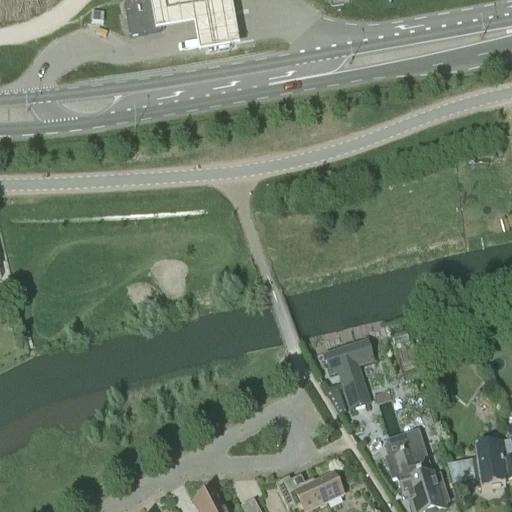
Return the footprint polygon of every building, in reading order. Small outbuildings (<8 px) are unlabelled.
[(240,55),(230,0),(176,0),(150,4),(156,39),(194,33),(199,61),(240,55)] [(123,6),(129,40),(161,34),(155,1),(123,6)] [(420,364),(431,361),(426,342),(415,345),(420,364)] [(373,365),(367,346),(323,360),(329,379),(342,375),(343,380),(340,381),(351,414),(369,408),(357,370),(373,365)] [(511,440),(506,441),(507,448),(508,447),(510,465),(501,466),(504,486),(505,485),(511,484),(511,440)] [(505,490),(505,485),(504,486),(501,466),(510,465),(508,447),(507,448),(474,453),(476,463),(459,466),(458,466),(461,483),(465,485),(468,480),(478,479),(479,484),(481,494),(505,490)] [(442,511),(442,509),(448,507),(439,480),(433,482),(432,477),(420,481),(411,454),(385,462),(392,483),(396,482),(402,501),(408,499),(412,511),(442,511)] [(317,511),(344,499),(333,479),(307,492),(301,480),(291,485),(289,482),(276,489),(287,511),(289,511),(300,507),(302,511),(317,511)] [(197,496),(198,503),(193,506),(196,511),(223,511),(214,494),(210,497),(205,492),(197,496)]
